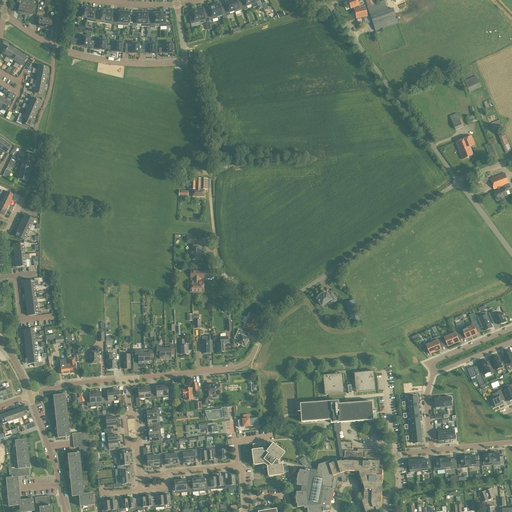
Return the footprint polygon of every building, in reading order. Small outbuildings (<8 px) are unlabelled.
[(20,15),(25,15),(27,0),(27,1),(23,0),(22,0),(16,0),(16,5),(19,6),(18,13),(20,13),(20,15)] [(27,0),(25,15),(29,16),(29,15),(31,15),(32,13),(35,13),(37,5),(33,5),(34,1),(27,0)] [(236,0),(232,0),(231,1),(235,13),(240,11),(244,10),(242,6),(239,7),(237,3),(236,0)] [(249,0),(243,0),(245,5),(242,6),(244,10),(244,11),(248,9),(246,6),(251,4),(249,0)] [(354,7),(354,8),(360,8),(358,2),(360,1),(359,0),(347,0),(350,9),(354,7)] [(382,29),(398,23),(397,21),(392,8),(387,10),(384,1),(385,0),(378,0),(380,2),(374,4),(367,6),(367,7),(369,13),(367,14),(367,17),(370,16),(375,31),(382,29)] [(225,12),(227,18),(227,17),(230,16),(229,13),(234,11),(235,13),(231,1),(225,2),(228,11),(225,12)] [(214,6),(217,18),(222,16),(223,19),(227,18),(225,12),(222,13),(219,4),(214,6)] [(217,18),(214,6),(209,7),(209,8),(210,12),(207,13),(209,22),(210,21),(209,20),(217,18)] [(360,8),(354,8),(356,19),(367,17),(367,14),(365,6),(360,8)] [(87,21),(89,8),(84,7),(83,10),(80,10),(78,17),(82,18),(82,17),(87,18),(87,21)] [(87,21),(95,23),(97,13),(94,13),(95,9),(89,8),(87,21)] [(202,9),(197,10),(200,22),(200,24),(209,22),(207,13),(204,14),(203,9),(202,9)] [(95,23),(105,24),(107,10),(101,10),(100,14),(97,13),(95,23)] [(105,24),(114,25),(114,21),(111,21),(112,11),(107,10),(105,24)] [(200,22),(197,10),(191,11),(192,15),(189,16),(190,24),(200,22)] [(114,25),(123,26),(124,12),(119,12),(118,22),(114,21),(114,25)] [(129,26),(132,26),(133,18),(129,18),(130,13),(124,12),(123,26),(129,26)] [(141,27),(142,13),(136,13),(136,18),(133,18),(132,26),(132,24),(136,25),(136,24),(141,24),(141,27)] [(147,29),(150,29),(150,22),(150,23),(147,23),(147,13),(142,13),(141,27),(147,27),(147,29)] [(150,22),(150,29),(151,29),(151,28),(154,28),(154,24),(159,24),(160,27),(159,13),(154,13),(154,22),(150,22)] [(165,13),(159,13),(160,27),(169,27),(169,23),(165,23),(165,13)] [(40,28),(44,29),(46,19),(42,18),(42,16),(36,15),(35,23),(38,24),(38,26),(40,27),(40,28)] [(46,19),(44,29),(49,30),(49,28),(51,29),(52,26),(55,27),(56,19),(51,18),(50,20),(46,19)] [(74,45),(77,46),(82,47),(83,46),(87,47),(89,38),(90,33),(87,33),(86,37),(83,36),(82,41),(79,40),(75,39),(74,45)] [(92,41),(91,49),(94,50),(99,51),(100,49),(104,50),(106,37),(103,37),(102,40),(99,40),(98,44),(96,44),(96,42),(92,41)] [(115,46),(112,46),(111,52),(116,53),(116,52),(121,52),(122,43),(123,37),(119,37),(118,42),(116,42),(115,46)] [(146,50),(146,54),(146,55),(151,55),(151,54),(155,54),(155,44),(155,38),(151,38),(151,44),(149,44),(149,50),(146,50)] [(129,49),(128,54),(134,54),(134,53),(138,53),(139,44),(132,43),(132,49),(129,49)] [(162,49),(163,54),(163,55),(168,54),(168,53),(172,53),(172,51),(174,51),(174,44),(172,44),(172,43),(165,43),(165,49),(162,49)] [(3,61),(5,62),(14,48),(9,45),(3,54),(6,56),(3,61)] [(10,58),(13,60),(18,51),(14,48),(5,62),(7,63),(10,58)] [(12,66),(14,68),(23,54),(18,51),(13,60),(15,61),(12,66)] [(23,54),(14,68),(17,69),(20,64),(22,66),(28,57),(23,54)] [(38,74),(37,77),(47,79),(48,74),(32,71),(32,73),(38,74)] [(476,76),(465,81),(469,92),(481,87),(476,76)] [(36,85),(35,87),(35,88),(45,90),(46,84),(30,81),(30,83),(36,85)] [(35,88),(35,87),(29,86),(29,89),(35,90),(34,93),(44,95),(45,90),(35,88)] [(25,101),(31,103),(40,107),(42,102),(33,98),(32,101),(26,98),(25,101)] [(6,100),(1,109),(6,112),(11,103),(6,100)] [(484,102),(486,108),(493,106),(490,100),(484,102)] [(24,103),(23,105),(38,112),(40,107),(31,103),(29,106),(24,103)] [(27,110),(26,113),(35,117),(38,112),(23,105),(22,107),(27,110)] [(20,113),(19,115),(33,122),(35,117),(26,113),(25,115),(20,113)] [(457,113),(450,116),(456,130),(463,127),(457,113)] [(466,118),(468,125),(478,121),(475,114),(466,118)] [(33,122),(19,115),(18,117),(23,120),(22,123),(31,127),(33,122)] [(489,124),(492,131),(502,127),(499,120),(489,124)] [(498,134),(502,146),(509,143),(504,132),(498,134)] [(475,144),(472,136),(456,142),(463,159),(473,155),(470,146),(475,144)] [(494,138),(487,141),(489,146),(487,147),(493,160),(498,158),(497,155),(498,155),(494,145),(496,144),(494,138)] [(0,151),(0,156),(4,151),(6,153),(9,149),(11,146),(7,143),(2,150),(1,150),(0,151)] [(511,151),(508,144),(503,146),(506,153),(511,151)] [(202,155),(202,167),(213,167),(213,155),(202,155)] [(21,171),(20,173),(28,175),(30,170),(21,168),(15,167),(15,170),(21,171)] [(19,179),(18,182),(21,183),(21,184),(25,185),(26,181),(27,181),(28,175),(20,173),(19,179)] [(481,176),(483,178),(481,179),(480,176),(470,181),(474,188),(489,181),(487,177),(489,176),(488,173),(481,176)] [(494,190),(498,188),(499,191),(495,192),(498,199),(508,196),(505,190),(510,188),(509,184),(505,174),(490,179),(494,190)] [(204,189),(204,179),(188,179),(188,189),(192,189),(192,197),(204,197),(205,189),(204,189)] [(3,190),(1,195),(12,200),(14,195),(3,190)] [(4,197),(2,201),(10,205),(12,200),(1,195),(4,197)] [(0,200),(0,206),(7,210),(10,205),(2,201),(0,200)] [(25,215),(23,220),(32,224),(34,219),(25,215)] [(23,220),(20,225),(29,230),(32,224),(23,220)] [(20,225),(18,230),(27,235),(29,230),(20,225)] [(27,235),(18,230),(15,236),(24,240),(27,235)] [(201,246),(190,246),(190,250),(191,250),(191,260),(194,260),(195,261),(196,261),(197,260),(200,260),(200,255),(201,255),(201,246)] [(198,282),(198,277),(204,278),(204,271),(191,271),(190,277),(194,277),(193,281),(190,281),(190,292),(203,292),(203,291),(204,290),(204,289),(204,288),(203,287),(204,282),(198,282)] [(331,300),(333,302),(336,300),(331,292),(328,294),(326,292),(324,294),(323,293),(318,296),(319,297),(317,299),(318,301),(318,302),(319,301),(321,306),(322,305),(323,306),(327,303),(326,302),(331,300)] [(345,303),(347,309),(348,309),(353,322),(359,320),(354,307),(355,306),(353,300),(345,303)] [(493,311),(489,313),(492,320),(496,318),(498,325),(507,322),(503,313),(499,315),(498,314),(495,316),(493,311)] [(246,328),(252,331),(258,318),(252,315),(250,318),(247,325),(248,325),(246,328)] [(484,331),(490,328),(488,324),(491,323),(487,315),(479,318),(481,323),(480,323),(482,328),(483,327),(484,331)] [(478,334),(475,328),(478,327),(476,321),(467,325),(472,336),(478,334)] [(472,336),(467,325),(461,328),(466,339),(472,336)] [(238,339),(236,343),(245,347),(249,338),(242,335),(244,331),(238,329),(235,337),(238,339)] [(458,338),(461,337),(459,331),(456,333),(456,332),(450,334),(450,333),(449,333),(454,344),(460,341),(458,338)] [(448,346),(454,344),(449,333),(440,337),(442,342),(444,345),(447,344),(448,346)] [(56,344),(55,338),(55,335),(46,336),(46,341),(52,340),(52,345),(56,344)] [(212,346),(212,336),(207,336),(207,337),(202,337),(203,353),(212,352),(212,346)] [(439,344),(442,342),(440,337),(440,336),(431,340),(432,342),(436,351),(441,349),(439,344)] [(55,338),(56,344),(58,343),(59,346),(63,346),(63,349),(66,348),(66,343),(64,343),(63,337),(55,338)] [(225,352),(225,343),(228,343),(228,337),(220,337),(220,344),(217,344),(217,352),(225,352)] [(184,346),(184,340),(179,340),(180,354),(188,354),(188,345),(184,346)] [(430,354),(436,351),(432,342),(426,344),(422,345),(424,351),(428,349),(430,354)] [(166,359),(166,349),(161,349),(161,345),(156,345),(156,349),(159,349),(159,359),(166,359)] [(170,349),(166,349),(166,359),(171,359),(171,349),(174,349),(174,345),(170,345),(170,349)] [(90,356),(90,364),(98,363),(98,356),(101,356),(101,348),(94,348),(94,351),(89,352),(89,356),(90,356)] [(135,350),(135,354),(138,353),(138,359),(138,364),(144,364),(144,353),(144,350),(139,350),(135,350)] [(144,353),(144,364),(150,363),(150,353),(153,353),(153,350),(144,350),(144,353)] [(503,353),(505,359),(504,360),(506,365),(511,362),(511,353),(510,350),(503,353)] [(116,369),(116,359),(115,359),(115,354),(107,354),(107,360),(108,360),(108,369),(116,369)] [(491,359),(496,370),(505,366),(503,361),(500,363),(498,356),(491,359)] [(37,357),(27,358),(28,364),(34,363),(34,367),(43,366),(42,362),(38,363),(37,357)] [(70,364),(68,364),(69,373),(76,372),(75,363),(74,358),(69,359),(70,364)] [(69,373),(68,364),(66,365),(65,359),(60,360),(62,374),(69,373)] [(484,375),(490,372),(491,374),(494,373),(491,366),(489,367),(486,361),(480,364),(484,375)] [(479,371),(476,372),(473,367),(467,369),(471,378),(476,376),(480,385),(484,383),(479,371)] [(360,374),(360,378),(354,378),(356,393),(373,391),(372,384),(374,384),(374,386),(375,386),(373,372),(360,374)] [(328,396),(344,395),(342,375),(338,375),(338,376),(341,375),(341,377),(335,378),(334,376),(336,376),(336,375),(323,377),(324,390),(328,390),(329,396),(328,396)] [(214,384),(204,385),(205,399),(202,399),(203,405),(208,405),(207,399),(212,399),(212,395),(220,394),(219,385),(214,385),(214,384)] [(168,398),(168,397),(172,397),(171,391),(168,391),(167,386),(162,387),(162,396),(163,398),(168,398)] [(156,392),(153,393),(154,400),(160,399),(159,396),(162,396),(162,387),(156,387),(156,392)] [(145,398),(144,388),(138,389),(138,394),(135,395),(136,407),(140,406),(139,398),(145,398)] [(150,388),(144,388),(145,398),(148,397),(148,400),(154,400),(153,393),(150,393),(150,388)] [(183,395),(185,395),(185,400),(192,399),(192,396),(192,394),(191,389),(184,389),(184,391),(183,391),(183,395)] [(497,391),(499,396),(491,399),(491,400),(490,400),(492,404),(493,404),(494,408),(503,404),(501,398),(503,396),(501,390),(497,391)] [(111,401),(114,401),(113,391),(107,392),(107,397),(104,398),(105,403),(105,404),(111,404),(111,401)] [(113,391),(114,401),(119,400),(120,408),(124,408),(122,396),(119,396),(119,391),(113,391)] [(102,404),(105,403),(104,398),(101,398),(101,392),(95,393),(96,402),(102,402),(102,404)] [(95,402),(96,402),(95,393),(89,393),(90,399),(86,399),(87,406),(90,406),(90,407),(96,407),(95,402)] [(53,395),(58,438),(68,437),(64,394),(53,395)] [(336,432),(336,433),(338,432),(340,432),(339,423),(373,421),(372,413),(375,413),(372,413),(372,402),(338,405),(338,401),(300,404),(300,412),(298,412),(300,412),(301,423),(330,421),(330,424),(334,424),(334,432),(336,432)] [(25,407),(20,408),(23,417),(26,415),(28,419),(32,417),(30,411),(27,412),(25,407)] [(146,412),(147,418),(159,416),(158,407),(151,408),(152,411),(146,412)] [(215,410),(213,410),(211,410),(212,412),(211,412),(207,413),(208,419),(208,420),(216,420),(216,418),(223,417),(223,414),(228,413),(227,407),(221,408),(221,409),(221,410),(215,410)] [(20,408),(15,410),(18,419),(23,417),(20,408)] [(15,410),(10,412),(13,420),(18,419),(15,410)] [(10,412),(5,414),(8,422),(13,420),(10,412)] [(102,415),(103,424),(115,423),(115,417),(109,417),(109,414),(102,415)] [(153,423),(153,426),(160,425),(159,416),(147,418),(147,424),(153,423)] [(444,418),(436,419),(438,431),(451,429),(450,418),(445,418),(445,416),(444,416),(444,418)] [(258,417),(237,420),(238,427),(248,426),(249,427),(254,426),(254,425),(258,424),(258,417)] [(103,424),(104,433),(111,432),(111,429),(116,428),(115,423),(103,424)] [(213,423),(198,424),(199,430),(206,429),(207,433),(210,433),(211,434),(215,434),(214,433),(217,432),(217,426),(215,426),(214,426),(213,423)] [(148,430),(148,436),(158,435),(161,434),(160,429),(159,429),(159,426),(160,426),(160,425),(153,426),(153,429),(148,430)] [(79,447),(80,455),(90,454),(88,432),(72,434),(74,448),(79,447)] [(104,433),(105,442),(117,441),(117,435),(111,435),(111,432),(104,433)] [(343,482),(347,481),(346,479),(347,475),(351,474),(355,474),(359,473),(364,488),(364,500),(362,501),(365,511),(366,511),(370,511),(372,511),(378,510),(376,504),(380,504),(381,476),(382,466),(378,466),(379,450),(358,449),(357,452),(345,451),(344,460),(343,460),(338,432),(336,433),(340,462),(336,463),(335,459),(318,465),(319,465),(316,479),(321,481),(321,488),(332,491),(333,489),(335,490),(335,489),(333,489),(335,480),(341,477),(343,482)] [(158,435),(148,436),(149,441),(154,441),(155,444),(162,443),(161,438),(158,438),(158,435)] [(29,476),(29,468),(26,439),(15,440),(18,469),(9,469),(10,477),(6,478),(9,506),(19,505),(19,511),(21,511),(34,511),(33,500),(19,501),(16,477),(29,476)] [(117,441),(105,442),(103,442),(104,451),(113,450),(112,447),(118,446),(117,441)] [(283,464),(300,467),(300,466),(283,462),(281,462),(279,461),(279,460),(283,454),(281,453),(282,451),(274,445),(273,447),(271,445),(267,450),(265,450),(265,446),(264,442),(252,444),(253,453),(251,453),(253,462),(255,462),(255,465),(261,464),(267,468),(267,475),(270,474),(271,476),(280,475),(280,473),(283,473),(282,464),(283,464)] [(153,466),(152,456),(147,457),(146,450),(149,450),(148,446),(146,446),(146,447),(142,448),(144,461),(147,461),(148,466),(149,466),(149,467),(153,467),(153,466)] [(216,454),(215,447),(206,448),(206,451),(207,460),(208,460),(208,461),(212,461),(212,460),(213,460),(212,454),(216,454)] [(219,459),(221,459),(221,460),(224,460),(224,459),(225,459),(224,449),(221,450),(221,447),(215,447),(216,454),(219,454),(219,459)] [(206,451),(206,448),(197,449),(198,456),(201,456),(201,461),(203,461),(203,462),(206,461),(207,460),(206,451)] [(198,456),(197,449),(191,450),(191,452),(188,453),(189,462),(191,462),(191,463),(194,463),(194,462),(195,462),(195,456),(198,456)] [(188,463),(188,462),(189,462),(188,453),(185,453),(185,450),(179,451),(180,458),(183,457),(183,463),(185,463),(185,464),(188,463)] [(113,455),(114,460),(129,459),(128,453),(123,454),(122,451),(114,451),(114,455),(113,455)] [(180,458),(179,451),(173,451),(174,454),(170,454),(171,464),(173,464),(173,465),(176,464),(176,463),(177,463),(177,458),(180,458)] [(170,465),(170,464),(171,464),(170,454),(167,455),(167,452),(161,452),(161,453),(162,459),(165,459),(165,464),(167,464),(167,465),(170,465)] [(487,463),(493,463),(492,452),(488,453),(488,454),(485,455),(486,458),(482,459),(483,465),(487,465),(487,463)] [(497,453),(497,452),(492,452),(493,463),(500,462),(499,453),(497,453)] [(72,496),(79,496),(80,506),(94,505),(93,494),(82,495),(78,453),(68,454),(72,496)] [(158,466),(158,465),(159,465),(159,460),(162,459),(161,453),(158,454),(158,456),(152,456),(153,466),(155,465),(155,466),(158,466)] [(470,468),(468,455),(464,456),(464,457),(461,457),(462,461),(459,461),(459,469),(470,468)] [(468,455),(470,468),(480,466),(479,459),(476,459),(476,456),(473,456),(473,455),(468,455)] [(296,485),(301,486),(301,491),(296,492),(297,507),(304,507),(304,508),(307,508),(306,511),(326,511),(327,509),(330,509),(329,509),(330,507),(331,507),(329,506),(329,504),(330,504),(332,491),(321,488),(321,481),(316,479),(319,465),(318,465),(317,471),(311,470),(311,467),(304,457),(299,460),(303,466),(300,466),(300,467),(299,470),(299,469),(296,485)] [(444,458),(445,470),(455,469),(454,461),(451,462),(451,458),(448,459),(448,457),(444,458)] [(439,460),(437,460),(437,463),(434,464),(435,471),(445,470),(444,458),(439,458),(439,460)] [(117,464),(117,469),(124,469),(124,465),(129,465),(129,459),(114,460),(114,463),(115,464),(117,464)] [(115,470),(116,478),(130,477),(130,471),(124,472),(124,469),(117,469),(115,470)] [(228,481),(225,482),(226,489),(228,488),(228,491),(235,490),(234,475),(228,476),(228,481)] [(130,477),(116,478),(116,484),(113,484),(113,488),(126,487),(125,483),(131,483),(130,477)] [(210,483),(207,484),(208,490),(217,490),(216,477),(210,478),(210,483)] [(221,477),(216,477),(217,490),(226,489),(225,482),(222,482),(221,477)] [(204,478),(198,479),(199,491),(208,490),(207,484),(204,484),(204,478)] [(192,485),(189,485),(190,492),(199,491),(198,479),(192,480),(192,485)] [(186,480),(180,481),(181,493),(190,492),(189,485),(186,486),(186,480)] [(181,493),(180,481),(174,481),(174,487),(171,487),(172,494),(178,493),(181,493)] [(479,494),(482,503),(495,498),(492,489),(479,494)] [(169,495),(163,496),(164,507),(164,508),(170,508),(170,506),(173,506),(173,500),(169,500),(169,495)] [(51,511),(51,505),(51,506),(50,496),(35,497),(36,507),(41,507),(41,511),(51,511)] [(158,502),(155,502),(155,508),(164,507),(163,496),(157,496),(158,502)] [(140,503),(137,504),(137,510),(143,510),(143,507),(146,507),(145,497),(139,498),(140,503)] [(151,497),(145,497),(146,507),(152,506),(152,508),(155,508),(155,502),(151,502),(151,497)] [(133,498),(127,499),(128,508),(134,508),(134,510),(137,510),(137,504),(134,504),(133,498)] [(122,505),(119,505),(119,511),(126,511),(125,509),(128,508),(127,499),(121,500),(122,505)] [(115,500),(109,501),(110,510),(110,511),(119,511),(119,505),(116,506),(115,500)] [(110,510),(109,501),(103,501),(104,507),(101,507),(101,511),(107,511),(107,510),(110,510)]
